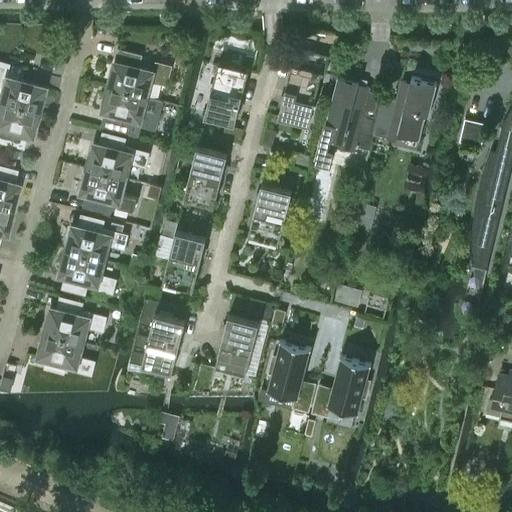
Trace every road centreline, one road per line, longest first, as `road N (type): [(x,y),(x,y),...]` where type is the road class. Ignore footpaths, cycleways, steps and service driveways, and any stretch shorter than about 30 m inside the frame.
road 1 (residential): [(1,351),(92,0)]
road 2 (residential): [(275,0),(270,68),(201,344)]
